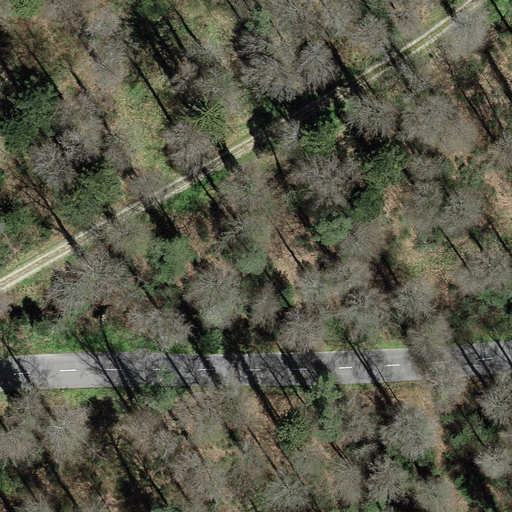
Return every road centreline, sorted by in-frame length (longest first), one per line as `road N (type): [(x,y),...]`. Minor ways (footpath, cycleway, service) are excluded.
road 1 (track): [(479,0),(0,286)]
road 2 (tertiary): [(0,376),(511,356)]
